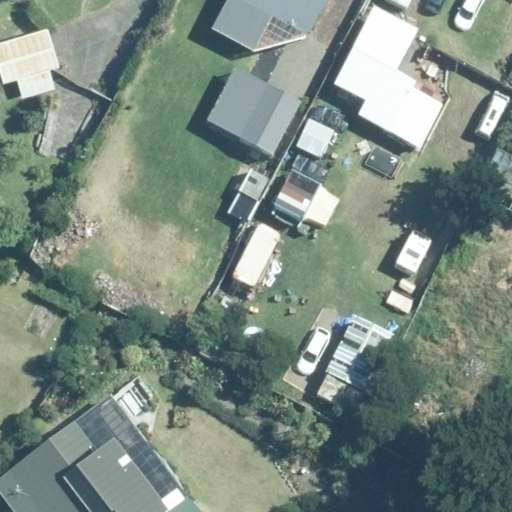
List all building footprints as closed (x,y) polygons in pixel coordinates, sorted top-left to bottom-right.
[(323,0),(226,0),(215,20),(251,41),(264,18),(302,39),(323,0)] [(412,0),(379,0),(405,13),(412,0)] [(417,30),(370,6),(329,87),(360,103),(351,119),(412,150),(437,100),(393,78),(417,30)] [(45,22),(0,32),(0,83),(13,80),(17,97),(52,88),(47,67),(55,65),(45,22)] [(511,138),(501,158),(511,164),(511,138)] [(89,413),(0,479),(0,500),(8,511),(194,511),(182,495),(161,511),(89,413)]
